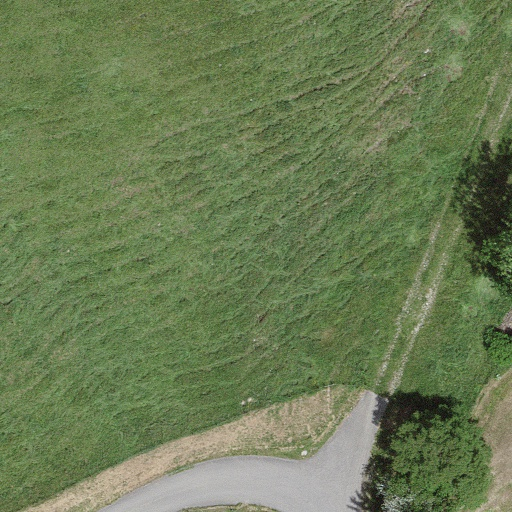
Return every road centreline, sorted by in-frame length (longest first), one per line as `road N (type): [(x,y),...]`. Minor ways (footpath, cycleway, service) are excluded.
road 1 (track): [(511,118),(428,323),(327,511)]
road 2 (residential): [(313,511),(291,488),(244,478),(197,482),(127,511)]
